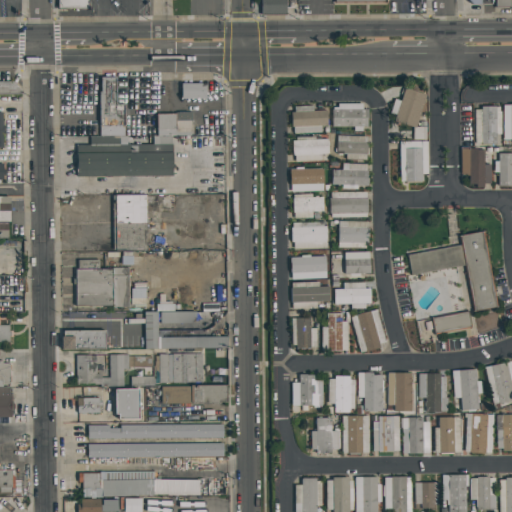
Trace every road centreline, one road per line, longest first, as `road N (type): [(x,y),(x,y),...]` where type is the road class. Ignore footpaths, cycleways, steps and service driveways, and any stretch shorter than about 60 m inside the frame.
road 1 (residential): [(38,0),(43,511)]
road 2 (residential): [(243,0),(248,511)]
road 3 (secondary): [(244,31),(86,34)]
road 4 (secondary): [(444,30),(295,31)]
road 5 (secondary): [(244,56),(391,54)]
road 6 (secondary): [(39,56),(182,56)]
